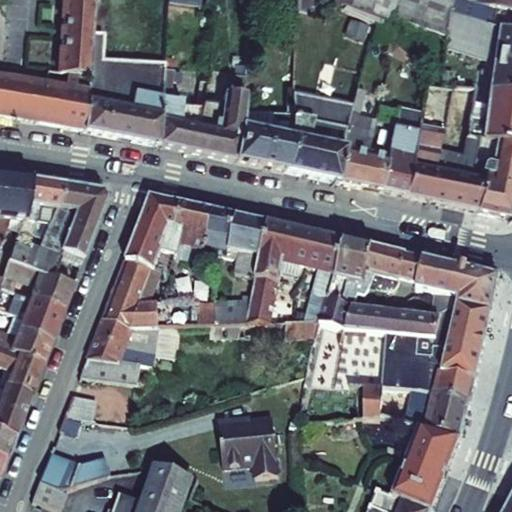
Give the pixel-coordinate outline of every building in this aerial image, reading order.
[(92,39),(92,35),(94,3),(63,0),(61,37),(92,39)] [(312,16),(313,0),(295,0),(295,13),(312,16)] [(391,23),(443,44),(448,16),(496,31),(496,30),(508,34),(511,17),(473,5),(466,0),(317,0),(373,26),(387,34),(391,23)] [(511,0),(466,0),(473,5),(511,17),(511,0)] [(443,44),(443,49),(491,64),(490,69),(508,72),(505,95),(511,95),(511,35),(508,34),(496,30),(496,31),(448,16),(443,44)] [(362,43),(367,28),(350,23),(345,38),(362,43)] [(373,26),(369,41),(384,46),(387,34),(373,26)] [(157,149),(162,73),(163,73),(163,66),(102,62),(104,36),(92,35),(92,39),(89,79),(83,134),(157,149)] [(61,37),(58,76),(67,77),(80,78),(89,79),(92,39),(61,37)] [(385,52),(399,60),(400,54),(387,41),(385,52)] [(232,54),(231,67),(241,67),(242,55),(232,54)] [(222,108),(202,105),(201,111),(198,131),(192,157),(234,166),(241,132),(242,114),(244,70),(235,69),(235,80),(226,79),(222,108)] [(487,93),(505,95),(508,72),(490,69),(487,93)] [(168,102),(172,74),(163,73),(162,73),(157,149),(189,156),(192,157),(198,131),(201,111),(181,109),(181,104),(168,102)] [(441,73),(439,91),(451,92),(451,74),(441,73)] [(58,76),(45,74),(43,89),(57,91),(58,76)] [(66,88),(67,77),(58,76),(57,91),(67,93),(63,130),(83,134),(89,79),(80,78),(79,90),(66,88)] [(0,81),(0,119),(63,130),(67,93),(56,91),(43,89),(0,81)] [(358,115),(360,108),(364,93),(356,91),(352,108),(350,113),(358,115)] [(480,142),(511,148),(511,95),(505,95),(487,93),(485,105),(482,130),(480,142)] [(340,151),(352,108),(292,95),(291,109),(291,118),(290,142),(291,142),(284,176),(335,186),(342,151),(340,151)] [(468,126),(482,130),(485,105),(472,103),(468,126)] [(374,122),(377,111),(360,108),(358,115),(350,113),(349,116),(374,122)] [(285,118),(271,116),(270,138),(241,132),(234,166),(284,176),(291,142),(290,142),(291,118),(291,109),(286,109),(285,118)] [(270,138),(271,116),(242,114),(241,132),(270,138)] [(379,194),(403,199),(418,127),(420,118),(400,114),(396,130),(392,129),(387,160),(379,194)] [(335,186),(359,191),(367,156),(366,156),(374,122),(349,116),(340,151),(342,151),(335,186)] [(477,142),(469,179),(483,182),(475,215),(506,221),(511,191),(511,148),(480,142),(482,130),(468,126),(465,140),(477,142)] [(439,153),(443,132),(418,127),(403,199),(475,215),(483,182),(469,179),(477,142),(465,140),(461,158),(439,153)] [(387,160),(367,156),(359,191),(379,194),(387,160)] [(0,177),(0,246),(6,231),(17,234),(22,222),(25,207),(29,181),(0,177)] [(63,186),(29,181),(25,207),(22,222),(17,234),(27,238),(27,236),(33,224),(48,226),(63,186)] [(59,254),(84,189),(63,186),(48,226),(41,242),(37,252),(29,248),(27,253),(21,269),(49,280),(59,254)] [(81,262),(105,199),(102,192),(84,189),(59,254),(60,254),(81,262)] [(181,207),(150,200),(126,264),(155,274),(162,257),(174,260),(181,234),(175,233),(181,207)] [(175,233),(181,234),(174,260),(207,268),(210,257),(204,255),(213,214),(181,207),(175,233)] [(234,278),(255,282),(267,226),(213,214),(204,255),(210,257),(238,262),(234,278)] [(345,244),(267,226),(255,282),(251,300),(250,305),(248,322),(248,329),(271,329),(279,284),(282,266),(302,270),(319,274),(305,327),(320,327),(326,302),(345,244)] [(372,251),(345,244),(326,302),(352,310),(353,309),(354,308),(358,295),(360,290),(363,291),(372,251)] [(13,247),(7,263),(21,269),(27,253),(13,247)] [(372,251),(363,291),(360,290),(358,295),(365,298),(370,290),(372,286),(378,288),(377,292),(388,294),(397,289),(400,284),(399,283),(405,258),(372,251)] [(71,288),(81,262),(60,254),(58,260),(60,261),(53,281),(71,288)] [(162,257),(155,274),(162,276),(169,279),(174,260),(162,257)] [(400,284),(417,288),(423,263),(405,258),(399,283),(400,284)] [(7,263),(1,278),(14,283),(32,290),(28,301),(62,312),(71,288),(53,281),(49,280),(21,269),(7,263)] [(417,288),(416,292),(435,297),(433,308),(447,314),(457,310),(491,317),(499,281),(423,263),(417,288)] [(119,282),(155,295),(162,276),(155,274),(126,264),(119,282)] [(282,266),(279,284),(290,286),(291,280),(299,281),(302,270),(282,266)] [(0,280),(0,290),(10,294),(14,283),(1,278),(0,281),(0,280)] [(150,308),(155,295),(119,282),(113,298),(140,308),(150,308)] [(11,318),(20,322),(53,334),(62,312),(28,301),(13,295),(5,316),(11,318)] [(103,323),(130,333),(140,308),(113,298),(103,323)] [(384,323),(385,316),(352,312),(353,309),(352,310),(326,302),(320,327),(343,333),(345,333),(368,335),(387,337),(389,324),(384,323)] [(211,330),(216,330),(215,305),(198,306),(197,331),(211,330)] [(250,305),(243,305),(215,305),(216,330),(245,329),(248,329),(248,322),(250,305)] [(191,331),(192,307),(158,308),(158,333),(160,332),(179,332),(191,331)] [(158,333),(158,308),(150,308),(140,308),(130,333),(158,333)] [(446,357),(451,337),(484,344),(491,317),(457,310),(447,314),(440,317),(439,323),(438,326),(435,341),(387,337),(385,352),(387,353),(407,355),(425,356),(432,356),(432,354),(446,357)] [(435,341),(438,326),(439,323),(409,319),(390,317),(389,324),(387,337),(435,341)] [(11,318),(4,337),(13,340),(20,322),(11,318)] [(20,322),(13,340),(4,337),(0,335),(0,350),(41,366),(53,334),(20,322)] [(156,360),(160,332),(158,333),(130,333),(103,323),(88,363),(120,368),(121,366),(141,369),(155,371),(156,360)] [(287,328),(285,342),(315,340),(320,327),(305,327),(287,328)] [(211,330),(211,341),(245,340),(245,329),(216,330),(211,330)] [(175,363),(179,332),(160,332),(156,360),(175,363)] [(343,333),(339,355),(365,358),(368,335),(345,333),(343,333)] [(365,358),(386,360),(387,353),(385,352),(387,337),(368,335),(365,358)] [(470,405),(484,344),(451,337),(446,357),(432,354),(432,356),(425,356),(421,376),(395,373),(394,386),(387,385),(386,391),(412,394),(434,400),(436,396),(470,405)] [(0,370),(4,372),(0,382),(0,385),(4,387),(29,397),(41,366),(0,350),(0,370)] [(80,381),(138,389),(141,369),(121,366),(120,368),(88,363),(80,381)] [(378,372),(376,390),(383,391),(386,391),(387,385),(394,386),(395,373),(378,372)] [(0,434),(13,439),(29,397),(4,387),(0,398),(0,434)] [(366,390),(363,424),(380,424),(383,391),(376,390),(366,390)] [(419,431),(461,443),(470,405),(436,396),(434,400),(412,394),(404,427),(419,431)] [(73,400),(65,422),(94,426),(97,404),(73,400)] [(218,428),(223,473),(254,470),(255,482),(278,480),(272,422),(218,428)] [(434,511),(461,443),(419,431),(393,498),(376,492),(368,511),(434,511)] [(0,459),(4,461),(13,439),(0,434),(0,459)] [(51,457),(40,487),(60,496),(63,495),(110,479),(104,461),(79,468),(51,457)] [(119,497),(113,511),(176,511),(188,482),(161,472),(148,508),(119,497)] [(33,505),(50,511),(62,511),(68,497),(63,495),(60,496),(40,487),(33,505)]
